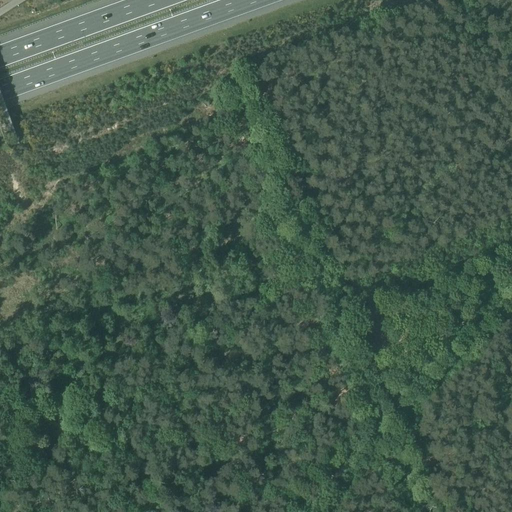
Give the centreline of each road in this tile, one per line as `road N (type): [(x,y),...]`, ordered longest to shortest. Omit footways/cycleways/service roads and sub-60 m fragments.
road 1 (track): [(377,423),(226,72)]
road 2 (track): [(511,279),(298,511)]
road 3 (motorway): [(0,90),(250,0)]
road 4 (motorway): [(155,0),(0,56)]
